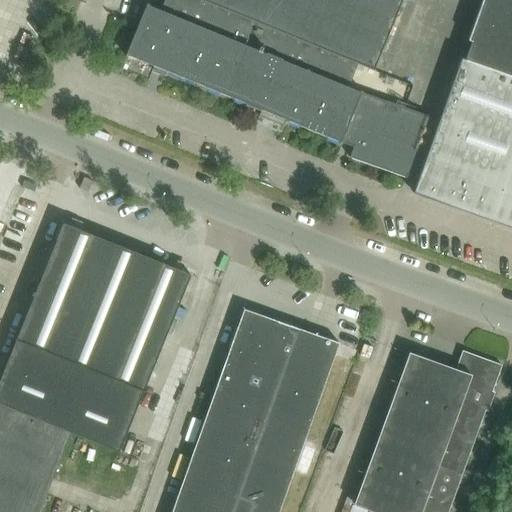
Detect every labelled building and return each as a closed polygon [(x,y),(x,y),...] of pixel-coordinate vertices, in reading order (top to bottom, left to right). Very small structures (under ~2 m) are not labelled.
[(348,87),(357,64),(200,0),(172,0),(168,13),(146,4),(125,56),(261,112),(259,117),(284,128),(286,122),(341,145),(341,143),(348,145),(369,94),(362,92),(348,87)] [(200,0),(357,64),(373,71),(401,0),(200,0)] [(439,120),(369,94),(348,145),(353,147),(349,158),(406,178),(409,171),(420,175),(413,193),(511,228),(511,0),(481,0),(467,41),(471,42),(464,60),(461,59),(439,120)] [(0,511),(38,511),(71,433),(119,453),(190,276),(63,224),(0,379),(0,511)] [(242,308),(228,348),(230,349),(171,511),(279,511),(339,344),(291,327),(292,326),(242,308)] [(447,511),(500,365),(462,351),(460,351),(454,368),(407,351),(351,504),(353,504),(368,510),(373,511),(447,511)]
